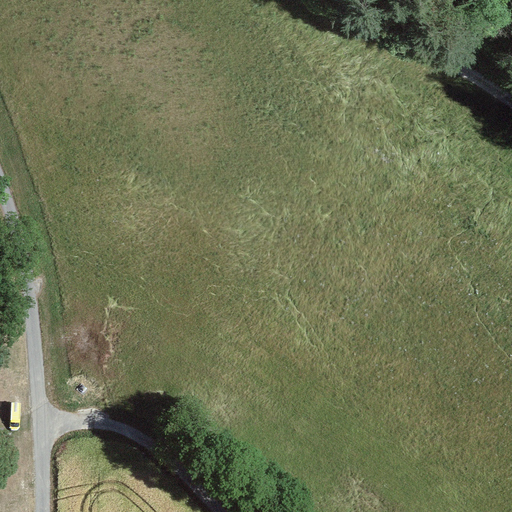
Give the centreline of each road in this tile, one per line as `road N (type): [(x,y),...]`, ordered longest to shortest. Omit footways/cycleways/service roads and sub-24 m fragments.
road 1 (track): [(0,182),(23,250),(39,511)]
road 2 (track): [(216,511),(137,434),(87,422),(39,428)]
road 3 (track): [(511,100),(366,0)]
